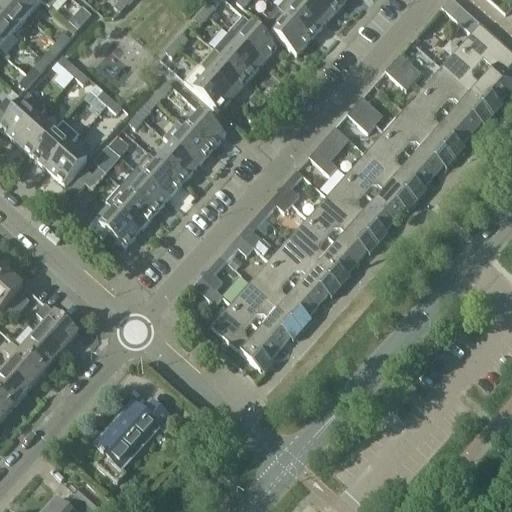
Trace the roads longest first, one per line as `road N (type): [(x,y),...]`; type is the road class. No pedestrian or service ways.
road 1 (residential): [(138,332),(428,0)]
road 2 (tertiary): [(288,468),(511,217)]
road 3 (residential): [(0,486),(138,332)]
road 4 (residential): [(288,468),(138,332)]
road 5 (residential): [(138,332),(0,211)]
